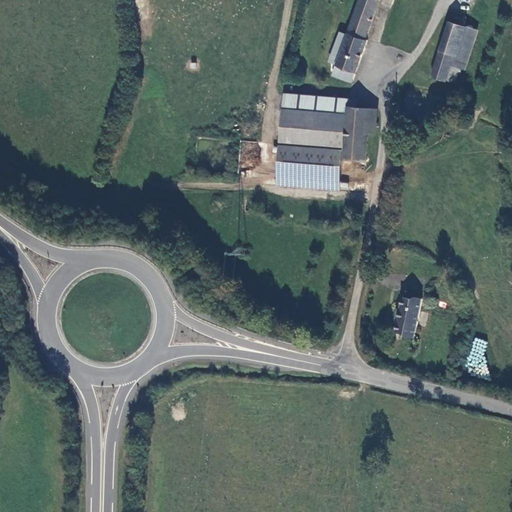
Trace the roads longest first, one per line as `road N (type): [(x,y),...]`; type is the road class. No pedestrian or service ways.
road 1 (track): [(289,0),(247,182),(86,199),(0,153)]
road 2 (tertiary): [(266,354),(511,409)]
road 3 (trunk): [(107,511),(114,420),(132,374)]
road 4 (trunk): [(80,374),(94,418),(96,511)]
